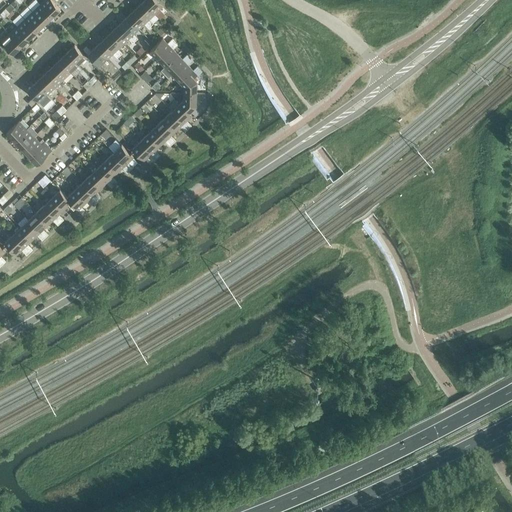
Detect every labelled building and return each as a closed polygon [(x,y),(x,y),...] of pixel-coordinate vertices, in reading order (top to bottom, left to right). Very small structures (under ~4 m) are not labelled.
[(43,0),(40,3),(52,16),(60,8),(52,0),(43,0)] [(156,0),(143,0),(142,1),(154,14),(160,9),(164,13),(167,10),(156,0)] [(149,19),(154,14),(142,1),(135,9),(151,25),(153,23),(149,19)] [(44,23),(52,16),(40,3),(32,11),(44,23)] [(9,4),(5,8),(9,12),(14,8),(9,4)] [(144,24),(148,28),(151,25),(135,9),(127,16),(139,29),(144,24)] [(25,18),(37,31),(44,23),(32,11),(25,18)] [(133,34),(139,29),(127,16),(119,24),(135,40),(138,38),(133,34)] [(29,38),(37,31),(25,18),(17,26),(29,38)] [(128,38),(132,43),(135,40),(119,24),(111,31),(123,43),(128,38)] [(17,26),(9,33),(21,46),(29,38),(17,26)] [(118,48),(123,43),(111,31),(103,38),(119,55),(122,53),(118,48)] [(13,53),(21,46),(9,33),(1,41),(13,53)] [(103,38),(96,46),(107,58),(113,53),(117,58),(119,55),(103,38)] [(150,50),(158,58),(175,41),(172,38),(167,43),(162,38),(150,50)] [(178,44),(175,41),(158,58),(165,66),(177,54),(173,49),(178,44)] [(75,44),(66,52),(78,65),(86,57),(75,44)] [(83,48),(99,66),(107,58),(96,46),(91,50),(86,45),(83,48)] [(70,72),(78,65),(66,52),(59,60),(70,72)] [(165,66),(172,73),(190,57),(187,54),(182,58),(177,54),(165,66)] [(189,73),(193,70),(188,65),(193,60),(190,57),(172,73),(180,81),(189,73)] [(70,72),(59,60),(51,67),(63,79),(70,72)] [(55,87),(63,79),(51,67),(43,74),(55,87)] [(190,74),(189,73),(180,81),(184,85),(183,92),(196,93),(196,80),(191,74),(190,74)] [(43,74),(35,82),(47,94),(55,87),(43,74)] [(151,86),(155,90),(160,85),(157,81),(151,86)] [(47,94),(35,82),(27,90),(43,106),(51,98),(47,94)] [(183,92),(183,99),(179,103),(188,112),(189,110),(190,111),(196,105),(196,93),(183,92)] [(179,103),(172,111),(188,128),(191,125),(187,120),(191,115),(188,112),(179,103)] [(143,112),(139,108),(134,113),(138,116),(143,112)] [(188,128),(172,111),(164,118),(176,130),(180,126),(185,131),(188,128)] [(135,119),(132,115),(127,120),(130,123),(135,119)] [(164,118),(156,125),(173,143),(176,140),(171,135),(176,130),(164,118)] [(6,132),(14,140),(27,128),(19,120),(6,132)] [(27,128),(14,140),(22,148),(34,136),(29,131),(30,129),(31,130),(33,128),(30,125),(27,128)] [(170,146),(173,143),(156,125),(148,133),(160,145),(165,141),(170,146)] [(148,133),(140,140),(157,158),(160,155),(155,150),(160,145),(148,133)] [(22,148),(29,156),(42,144),(34,136),(22,148)] [(154,161),(157,158),(140,140),(132,148),(144,160),(149,156),(154,161)] [(42,144),(29,156),(37,164),(52,149),(44,141),(42,144)] [(122,144),(113,152),(130,170),(133,167),(128,162),(133,157),(122,144)] [(130,170),(113,152),(106,160),(117,172),(122,168),(127,173),(130,170)] [(106,160),(98,167),(114,185),(118,182),(113,177),(117,172),(106,160)] [(114,185),(98,167),(90,174),(102,187),(107,182),(111,187),(114,185)] [(90,174),(82,182),(99,199),(102,196),(97,191),(102,187),(90,174)] [(99,199),(82,182),(74,189),(86,202),(91,197),(96,202),(99,199)] [(67,197),(60,189),(52,197),(64,209),(68,205),(73,210),(76,207),(66,197),(67,197)] [(74,189),(67,197),(66,197),(76,207),(83,215),(86,211),(81,206),(86,202),(74,189)] [(52,197),(44,204),(61,222),(64,219),(59,214),(64,209),(52,197)] [(61,222),(44,204),(36,212),(48,224),(53,220),(58,225),(61,222)] [(36,212),(28,219),(45,237),(48,234),(43,229),(48,224),(36,212)] [(45,237),(28,219),(20,227),(32,239),(37,235),(42,240),(45,237)] [(20,227),(13,234),(29,252),(32,249),(28,244),(32,239),(20,227)] [(5,242),(16,254),(21,250),(26,255),(29,252),(13,234),(5,242)] [(324,383),(315,388),(318,393),(327,388),(324,383)]
